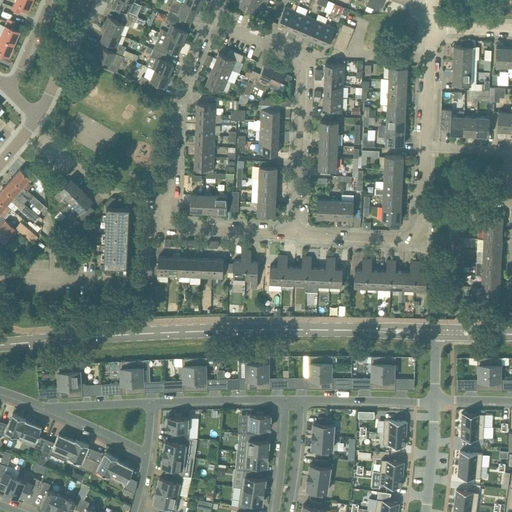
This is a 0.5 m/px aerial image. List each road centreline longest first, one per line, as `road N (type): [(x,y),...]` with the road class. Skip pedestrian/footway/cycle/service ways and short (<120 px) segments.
road 1 (tertiary): [(0,345),(207,331),(436,333)]
road 2 (residential): [(294,234),(302,61),(210,20)]
road 3 (residential): [(294,234),(418,239),(425,148)]
road 4 (residential): [(167,222),(176,107),(210,20)]
road 5 (residential): [(25,275),(145,281),(147,234),(167,222)]
road 6 (residential): [(301,400),(436,403)]
road 7 (residential): [(152,402),(284,400)]
road 8 (residential): [(167,222),(177,230),(294,234)]
road 9 (residential): [(40,114),(88,0)]
road 10 (residential): [(425,148),(432,28)]
